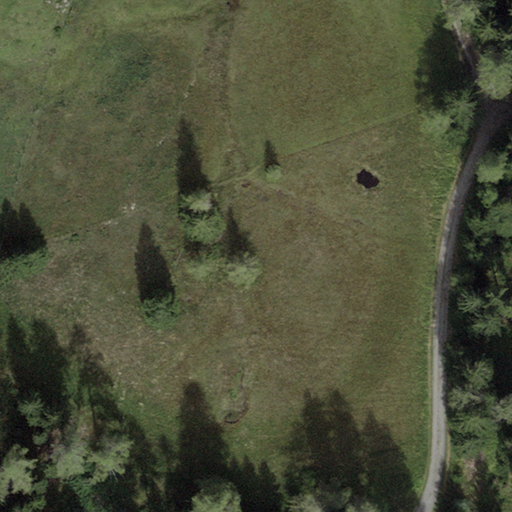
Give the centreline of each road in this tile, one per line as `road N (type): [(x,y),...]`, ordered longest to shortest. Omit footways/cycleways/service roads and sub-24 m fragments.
road 1 (track): [(490,119),(456,191),(439,309),(436,459),(424,511)]
road 2 (track): [(469,0),(490,119)]
